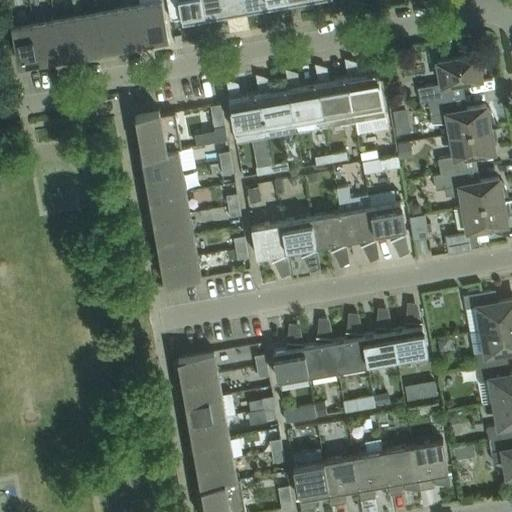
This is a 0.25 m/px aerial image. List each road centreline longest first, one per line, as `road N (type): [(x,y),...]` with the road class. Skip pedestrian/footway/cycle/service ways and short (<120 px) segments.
road 1 (residential): [(0,113),(115,91),(131,73),(476,9)]
road 2 (residential): [(153,320),(511,259)]
